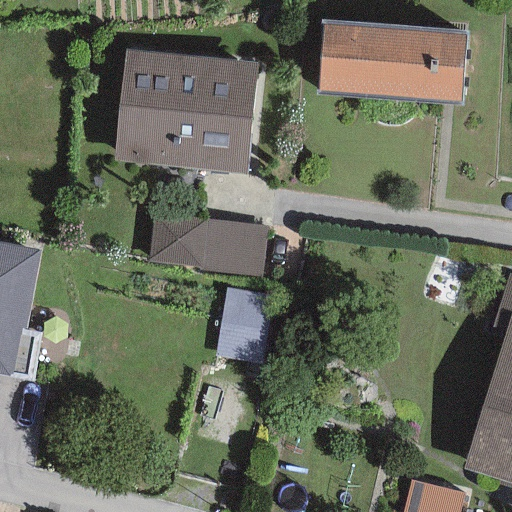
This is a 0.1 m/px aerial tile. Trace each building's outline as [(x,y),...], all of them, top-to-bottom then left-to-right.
[(321,21),(316,95),(461,105),(466,30),(321,21)] [(246,176),(258,66),(125,51),(113,162),(246,176)] [(161,221),(159,271),(273,274),(274,225),(161,221)] [(40,251),(0,243),(0,374),(10,377),(20,330),(24,331),(40,251)] [(511,275),(509,274),(491,330),(504,334),(462,469),(511,484),(511,275)] [(228,361),(267,364),(274,299),(235,295),(228,361)] [(418,488),(416,511),(468,511),(470,492),(418,488)]
